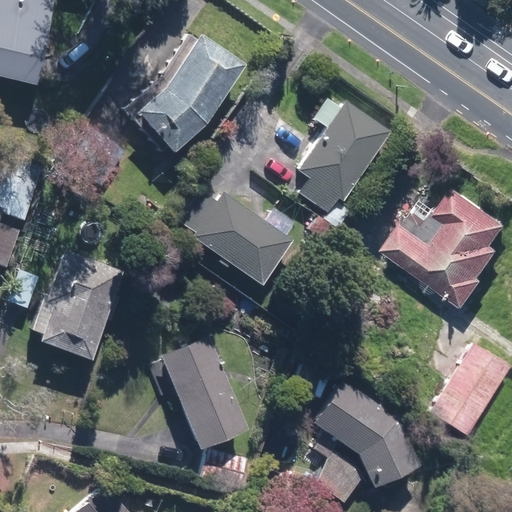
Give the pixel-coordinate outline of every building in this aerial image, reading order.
[(0,0),(0,78),(30,85),(48,0),(0,0)] [(166,148),(199,121),(238,63),(193,32),(156,86),(131,106),(166,148)] [(337,197),(384,129),(341,99),(294,167),(306,176),(295,191),(322,209),(332,194),(337,197)] [(65,162),(98,183),(119,151),(85,130),(65,162)] [(510,225),(456,186),(441,207),(424,195),(406,221),(385,250),(467,309),(490,276),(484,273),(503,246),(498,242),(510,225)] [(218,191),(187,234),(255,282),(286,238),(218,191)] [(0,264),(3,266),(16,230),(0,223),(0,264)] [(86,357),(117,270),(61,250),(43,299),(48,301),(35,339),(86,357)] [(240,425),(203,334),(157,353),(195,444),(240,425)] [(507,363),(468,340),(424,415),(462,438),(507,363)] [(339,498),(362,469),(368,482),(414,462),(394,416),(338,378),(309,420),(322,429),(314,441),(310,446),(324,455),(314,479),(339,498)] [(249,457),(201,448),(194,480),(242,490),(249,457)] [(125,511),(102,483),(66,511),(125,511)]
